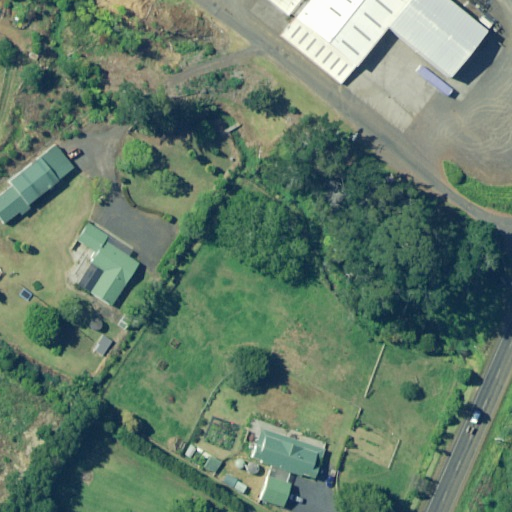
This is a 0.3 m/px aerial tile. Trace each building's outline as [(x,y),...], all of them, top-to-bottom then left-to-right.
[(299,0),(279,27),(341,74),(386,14),(449,61),(484,15),(464,0),(299,0)] [(54,143),(6,181),(9,185),(0,192),(0,222),(1,224),(73,167),(54,143)] [(132,251),(86,221),(74,239),(95,253),(75,282),(109,304),(136,263),(128,257),(132,251)] [(113,338),(102,331),(90,349),(101,356),(113,338)] [(323,447),(259,428),(249,457),(313,478),(323,447)] [(220,462),(210,455),(203,466),(214,472),(220,462)] [(258,466),(257,464),(256,463),(255,462),(254,462),(253,462),(252,462),(251,462),(250,462),(249,462),(248,463),(247,464),(246,465),(246,464),(246,463),(246,462),(245,461),(245,460),(244,460),(244,459),(243,459),(242,458),(241,458),(240,458),(239,458),(238,459),(237,459),(237,460),(236,460),(235,461),(235,462),(235,463),(235,464),(235,465),(235,466),(236,467),(236,468),(237,468),(238,469),(239,469),(240,469),(241,469),(242,469),(243,469),(244,468),(245,468),(245,467),(245,468),(245,469),(245,470),(246,471),(246,472),(247,473),(248,474),(249,475),(250,475),(251,475),(253,475),(254,475),(255,474),(256,474),(257,473),(257,472),(258,471),(258,470),(259,469),(259,468),(258,467),(258,466)] [(235,480),(236,479),(225,473),(221,481),(241,492),(245,485),(235,480)]
